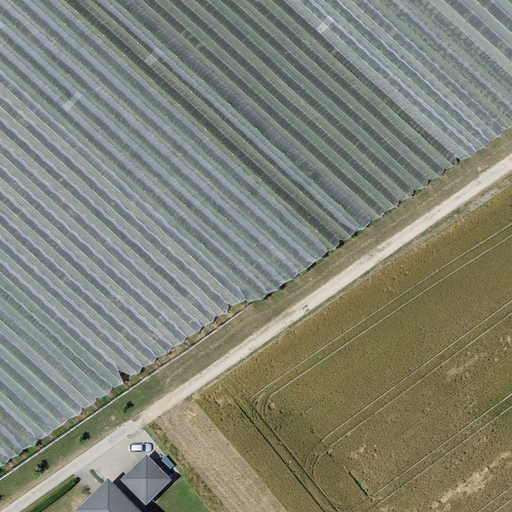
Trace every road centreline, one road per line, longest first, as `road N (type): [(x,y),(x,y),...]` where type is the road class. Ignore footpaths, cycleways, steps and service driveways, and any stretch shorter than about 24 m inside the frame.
road 1 (track): [(511,163),(136,423)]
road 2 (residential): [(136,423),(12,511)]
